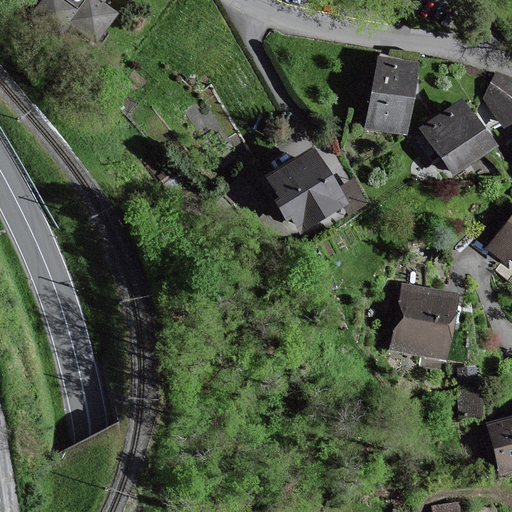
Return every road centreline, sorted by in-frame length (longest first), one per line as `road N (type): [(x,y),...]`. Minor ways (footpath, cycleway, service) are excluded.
road 1 (secondary): [(94,511),(79,368),(54,284),(0,169)]
road 2 (residential): [(248,0),(298,22),(511,63)]
